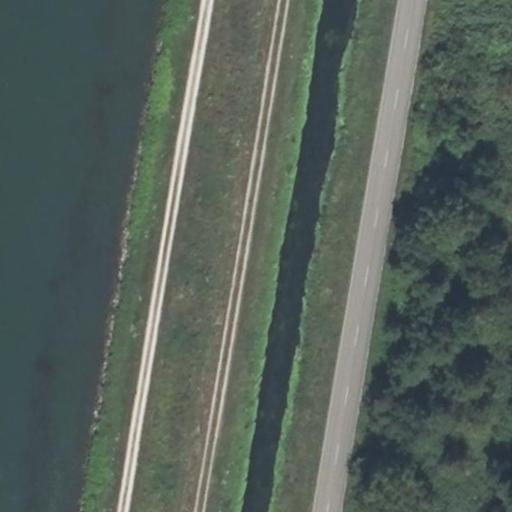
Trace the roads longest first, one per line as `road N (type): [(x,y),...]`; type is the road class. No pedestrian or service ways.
road 1 (tertiary): [(419,0),(332,511)]
road 2 (track): [(277,0),(193,511)]
road 3 (track): [(199,0),(117,511)]
